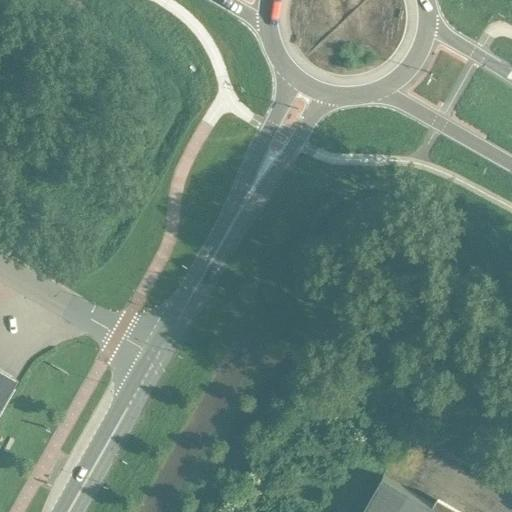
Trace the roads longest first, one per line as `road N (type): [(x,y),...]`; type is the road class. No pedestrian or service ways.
road 1 (secondary): [(153,359),(252,187)]
road 2 (unclassified): [(153,359),(0,272)]
road 3 (secondary): [(67,511),(153,359)]
road 4 (secondary): [(383,91),(511,164)]
